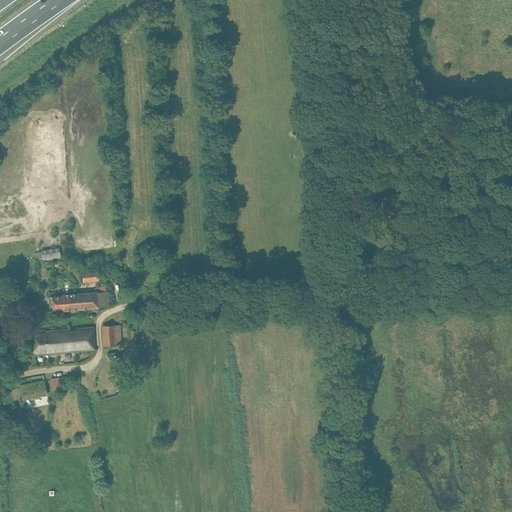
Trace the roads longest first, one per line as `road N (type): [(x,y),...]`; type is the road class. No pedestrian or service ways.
road 1 (unclassified): [(0,386),(34,366),(96,360),(94,308),(328,293)]
road 2 (unclassified): [(328,293),(297,0)]
road 3 (unclassified): [(328,293),(511,279)]
